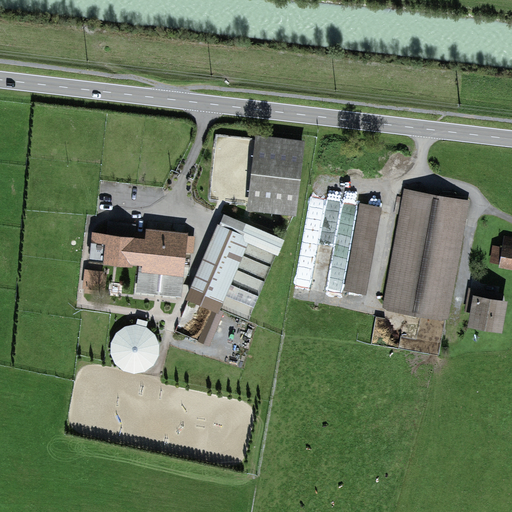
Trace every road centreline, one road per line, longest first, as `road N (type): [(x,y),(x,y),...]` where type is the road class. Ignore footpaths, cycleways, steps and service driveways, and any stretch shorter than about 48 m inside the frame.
road 1 (primary): [(0,79),(511,139)]
road 2 (unknown): [(426,129),(418,162),(425,182),(468,192),(511,218)]
